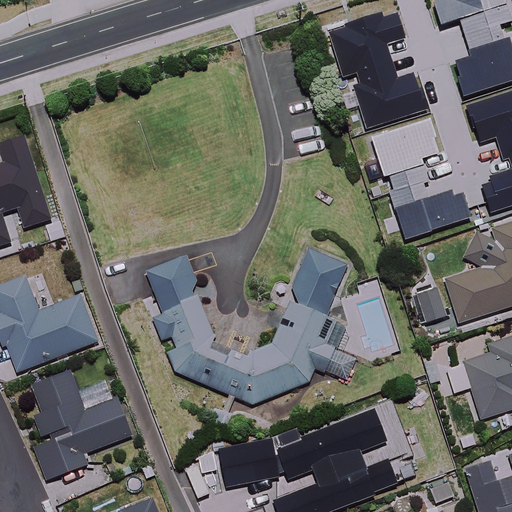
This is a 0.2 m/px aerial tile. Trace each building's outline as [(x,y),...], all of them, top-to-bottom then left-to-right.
[(440,0),(433,2),(439,24),(459,18),(465,34),(497,25),(508,21),(501,0),(440,0)] [(357,70),(390,60),(384,42),(402,37),(395,13),(381,17),(380,13),(344,24),(345,27),(329,32),(342,75),(357,70)] [(497,25),(465,34),(472,56),(455,61),(465,94),(511,80),(511,48),(509,37),(501,39),(497,25)] [(390,60),(357,70),(361,84),(354,86),(366,127),(423,110),(412,73),(396,78),(390,60)] [(511,91),(467,105),(477,140),(496,135),(502,154),(511,151),(511,91)] [(373,137),(390,192),(427,181),(419,156),(436,151),(426,120),(373,137)] [(0,247),(12,243),(3,215),(19,210),(25,231),(54,222),(27,139),(1,147),(5,160),(0,161),(0,247)] [(511,151),(502,154),(508,171),(491,176),(493,182),(481,185),(489,211),(511,204),(511,151)] [(420,183),(390,192),(404,237),(469,217),(462,193),(451,196),(449,191),(425,198),(420,183)] [(511,225),(492,231),(499,251),(490,268),(447,282),(461,326),(511,309),(511,225)] [(310,250),(270,344),(246,356),(216,346),(204,311),(206,310),(188,259),(149,273),(164,315),(155,318),(174,373),(251,405),(311,384),(317,370),(347,382),(357,357),(336,349),(346,325),(327,317),(348,266),(310,250)] [(40,313),(27,279),(0,289),(0,309),(2,314),(0,314),(0,335),(5,349),(9,347),(20,374),(97,344),(79,298),(40,313)] [(511,410),(511,340),(489,348),(491,355),(447,369),(455,395),(472,390),(482,421),(511,410)] [(82,402),(73,375),(34,388),(43,415),(37,417),(47,445),(37,449),(48,481),(87,468),(83,455),(131,438),(115,391),(82,402)] [(217,451),(225,493),(281,479),(283,484),(311,473),(315,483),(270,501),(274,511),(341,511),(399,489),(389,461),(412,452),(390,395),(368,404),(371,411),(303,439),(299,429),(217,451)] [(511,511),(511,450),(502,453),(508,471),(504,473),(498,454),(462,465),(476,511),(511,511)] [(456,497),(449,481),(430,489),(437,505),(456,497)] [(158,511),(154,500),(123,511),(158,511)]
